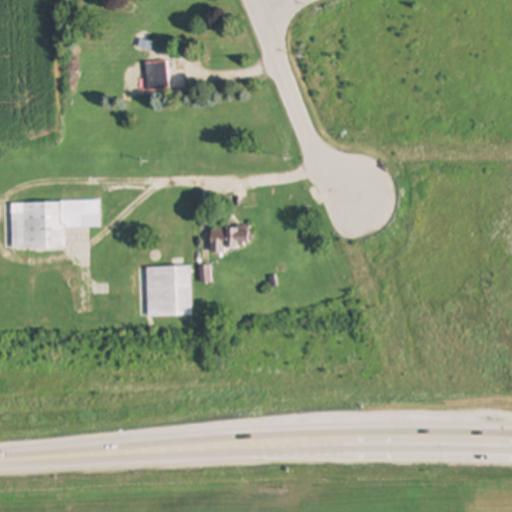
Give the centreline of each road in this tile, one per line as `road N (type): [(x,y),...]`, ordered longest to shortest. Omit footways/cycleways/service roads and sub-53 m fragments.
road 1 (primary): [(245,447),(347,459),(511,460)]
road 2 (primary): [(245,447),(511,442)]
road 3 (primary): [(0,459),(245,447)]
road 4 (residential): [(354,195),(325,177),(253,0)]
